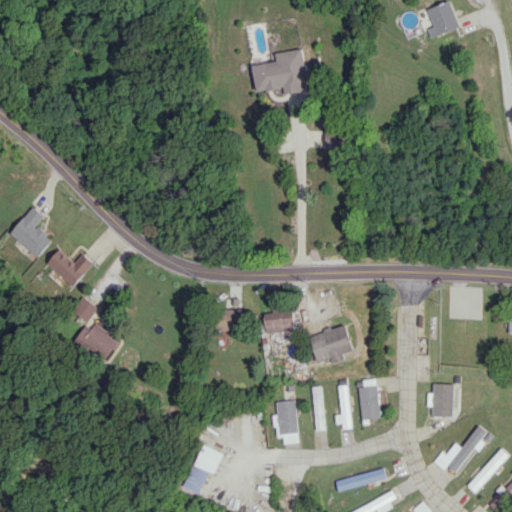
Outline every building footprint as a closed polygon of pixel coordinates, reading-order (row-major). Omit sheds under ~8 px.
[(449,0),(428,8),(434,26),(428,28),(432,37),(461,26),(451,0),(449,0)] [(256,91),(279,88),(279,94),(309,90),(303,48),(275,52),(276,61),(252,64),(256,91)] [(327,130),(326,145),(343,146),(343,130),(327,130)] [(53,239),(37,225),(45,216),(34,206),(10,232),(37,257),(53,239)] [(94,263),(83,253),(75,262),(60,248),(47,262),(72,286),(94,263)] [(86,322),(98,307),(83,295),(71,310),(86,322)] [(243,329),(243,309),(215,309),(215,329),(243,329)] [(293,311),(264,312),(265,332),(294,331),(293,311)] [(83,328),(75,337),(104,359),(118,341),(94,323),(87,332),(83,328)] [(317,362),(331,358),(332,363),(345,359),(343,353),(354,349),(346,324),(309,335),(317,362)] [(352,428),(347,384),(338,385),(341,413),(337,414),(338,429),(352,428)] [(381,416),(376,384),(357,387),(362,419),(381,416)] [(325,429),(319,385),(310,387),(316,430),(325,429)] [(298,432),(293,399),(274,401),(276,414),(272,414),(275,435),(298,432)] [(456,472),(475,447),(479,451),(486,443),(481,439),(487,430),(479,424),(462,447),(456,442),(446,453),(442,450),(434,461),(445,469),(448,465),(456,472)] [(184,486),(199,492),(208,471),(213,474),(222,452),(201,443),(184,486)] [(475,493),(510,454),(502,447),(482,469),(480,467),(464,483),(475,493)] [(335,480),(337,491),(386,478),(383,467),(335,480)] [(491,503),(497,510),(511,495),(511,475),(496,490),(500,494),(491,503)] [(397,497),(392,489),(351,511),(372,511),(376,510),(377,511),(383,511),(393,506),(390,501),(397,497)] [(414,508),(416,511),(429,511),(432,510),(423,500),(414,508)]
